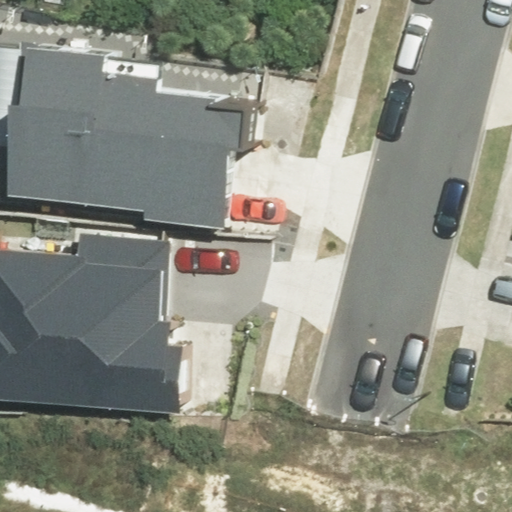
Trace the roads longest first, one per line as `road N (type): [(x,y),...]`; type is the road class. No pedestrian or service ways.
road 1 (residential): [(380,379),(471,0)]
road 2 (unknown): [(380,379),(343,511)]
